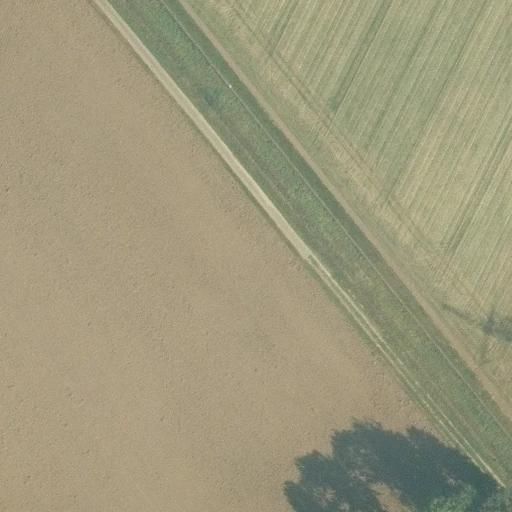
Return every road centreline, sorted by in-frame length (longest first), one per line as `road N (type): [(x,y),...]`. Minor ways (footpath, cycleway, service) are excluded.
road 1 (unclassified): [(97,0),(308,257)]
road 2 (track): [(308,257),(498,488)]
